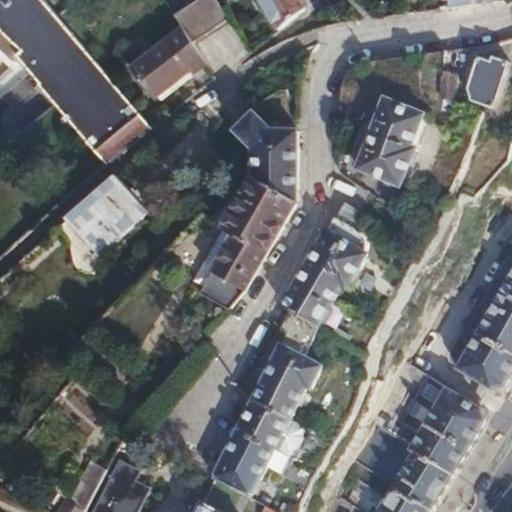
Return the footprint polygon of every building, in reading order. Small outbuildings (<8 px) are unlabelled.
[(0,0),(0,26),(26,53),(20,57),(108,165),(153,131),(42,0),(0,0)] [(183,29),(194,45),(231,22),(217,0),(203,0),(176,17),(183,29)] [(307,10),(301,0),(262,0),(279,31),(292,22),(307,10)] [(445,0),(445,3),(450,4),(449,10),(478,6),(479,0),(445,0)] [(20,57),(26,53),(0,26),(0,145),(4,150),(38,117),(24,102),(42,85),(20,57)] [(183,29),(132,71),(154,100),(204,62),(194,45),(183,29)] [(494,64),(481,59),(468,91),(471,101),(497,112),(511,71),(511,64),(497,58),(494,64)] [(393,60),(372,62),(375,86),(395,86),(393,60)] [(388,102),(360,170),(404,188),(419,148),(415,146),(426,118),(388,102)] [(255,151),(255,178),(299,205),(300,133),(274,133),(259,116),(239,133),(255,151)] [(248,174),(228,157),(218,169),(237,187),(248,174)] [(74,222),(65,229),(70,235),(75,241),(76,247),(76,257),(75,260),(78,265),(81,269),(85,272),(92,272),(98,269),(102,263),(103,257),(101,251),(149,210),(120,177),(71,220),(74,222)] [(234,236),(202,292),(232,310),(245,294),(299,205),(255,178),(225,230),(234,236)] [(323,245),(300,284),(330,303),(337,306),(369,250),(370,241),(366,234),(339,217),(323,245)] [(511,259),(508,257),(468,326),(481,334),(511,352),(511,259)] [(286,307),(294,311),(317,325),(330,303),(300,284),(293,294),(286,307)] [(277,360),(257,400),(291,417),(308,380),(312,383),(323,358),(305,348),(317,325),(294,311),(284,331),(290,333),(277,360)] [(507,390),(511,380),(511,352),(481,334),(460,370),(495,391),(507,390)] [(483,409),(406,363),(376,416),(379,419),(378,428),(456,474),(469,453),(485,426),(484,416),(483,409)] [(249,414),(243,430),(276,446),(291,417),(257,400),(249,414)] [(231,452),(217,478),(252,496),(276,446),(243,430),(231,452)] [(395,487),(434,510),(445,492),(456,474),(417,452),(395,487)] [(395,487),(352,460),(346,468),(349,477),(386,500),(379,511),(432,511),(434,510),(395,487)] [(144,473),(124,462),(96,511),(142,511),(154,490),(140,483),(144,473)] [(361,511),(340,499),(336,511),(361,511)] [(84,511),(69,500),(59,511),(84,511)]
